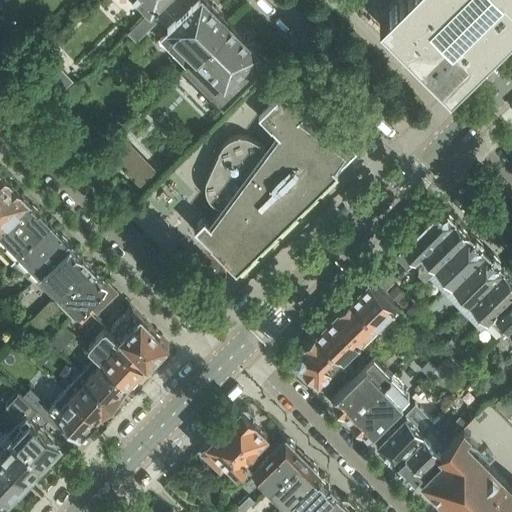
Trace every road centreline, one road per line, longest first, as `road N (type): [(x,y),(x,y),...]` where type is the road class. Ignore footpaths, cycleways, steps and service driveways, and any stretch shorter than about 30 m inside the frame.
road 1 (unclassified): [(240,350),(0,111)]
road 2 (tertiary): [(240,350),(289,317),(405,201),(429,162)]
road 3 (tertiary): [(429,162),(391,186),(302,272),(240,350)]
road 4 (residential): [(401,511),(240,350)]
road 5 (tertiary): [(82,511),(240,350)]
road 6 (residential): [(273,0),(429,162)]
road 7 (residential): [(462,129),(335,0)]
